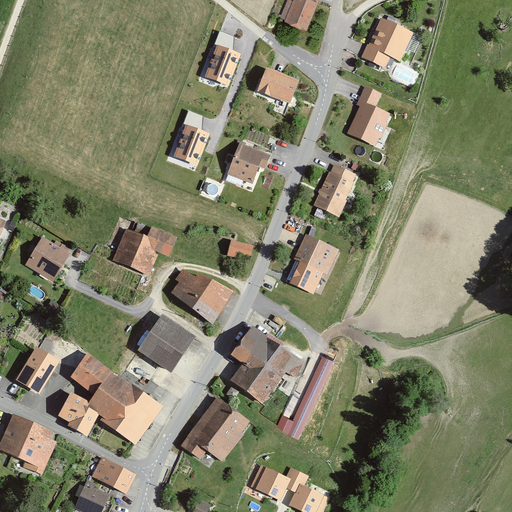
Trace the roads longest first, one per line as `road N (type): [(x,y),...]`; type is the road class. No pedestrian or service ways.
road 1 (unclassified): [(219,0),(329,77),(249,297),(150,475)]
road 2 (unclassified): [(0,400),(150,475)]
